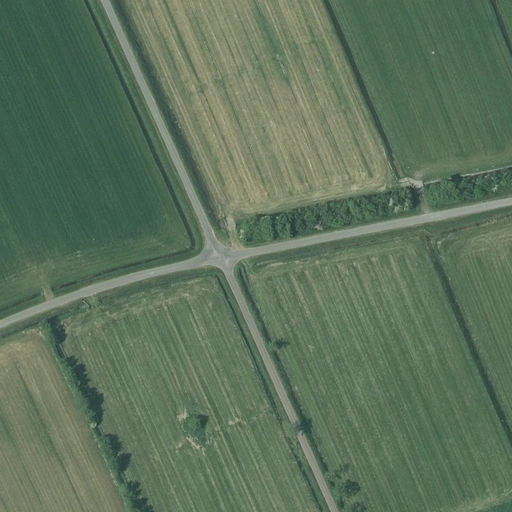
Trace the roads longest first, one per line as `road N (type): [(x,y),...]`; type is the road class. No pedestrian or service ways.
road 1 (unclassified): [(219,257),(511,199)]
road 2 (unclassified): [(332,511),(219,257)]
road 3 (unclassified): [(0,325),(127,279),(219,257)]
